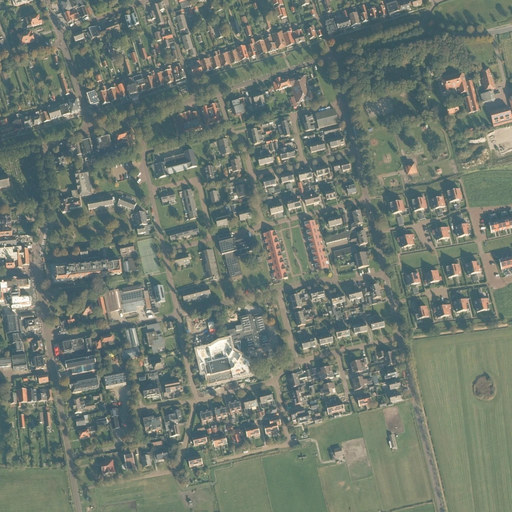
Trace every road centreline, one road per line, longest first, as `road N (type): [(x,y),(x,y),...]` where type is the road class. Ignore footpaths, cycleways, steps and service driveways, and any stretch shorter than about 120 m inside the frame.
road 1 (unclassified): [(442,511),(400,337)]
road 2 (residential): [(181,61),(319,18)]
road 3 (tertiary): [(79,511),(54,370)]
road 4 (residential): [(218,461),(286,443),(272,381)]
road 5 (unclassified): [(48,342),(177,314)]
road 6 (tertiary): [(38,274),(48,202),(41,148)]
